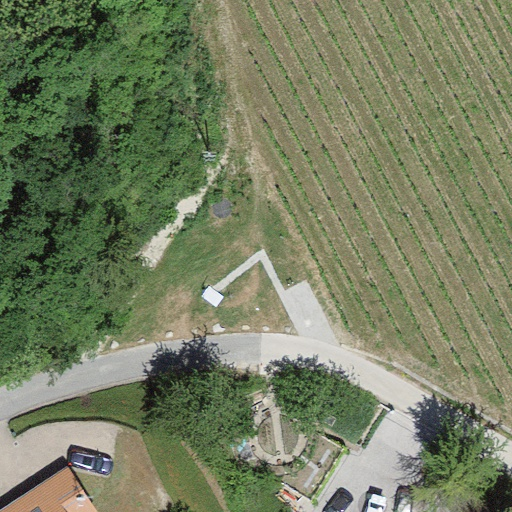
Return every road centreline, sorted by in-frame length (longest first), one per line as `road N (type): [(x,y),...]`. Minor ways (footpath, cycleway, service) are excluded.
road 1 (residential): [(511,462),(392,387),(318,353),(185,357),(70,376),(0,403)]
road 2 (track): [(185,357),(302,210),(258,0)]
